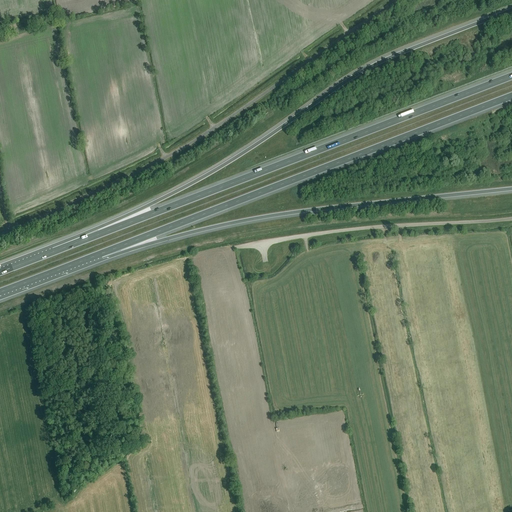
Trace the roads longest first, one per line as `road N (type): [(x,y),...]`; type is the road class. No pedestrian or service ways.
road 1 (motorway): [(511,10),(367,68),(211,172),(53,251)]
road 2 (motorway): [(511,75),(53,251)]
road 3 (unclassified): [(0,237),(175,151),(397,0)]
road 4 (motorway): [(101,253),(511,95)]
road 5 (motorway): [(101,253),(282,213),(511,188)]
road 6 (unclassified): [(261,242),(511,218)]
